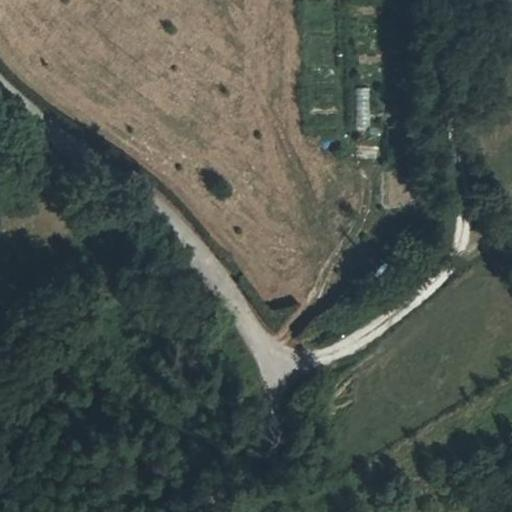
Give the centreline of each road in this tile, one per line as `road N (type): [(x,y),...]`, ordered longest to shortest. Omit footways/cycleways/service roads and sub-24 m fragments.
road 1 (track): [(0,88),(154,213),(289,375),(260,452),(205,511)]
road 2 (track): [(289,375),(374,332),(459,257),(488,248),(511,282)]
road 3 (track): [(488,248),(454,191),(463,0)]
